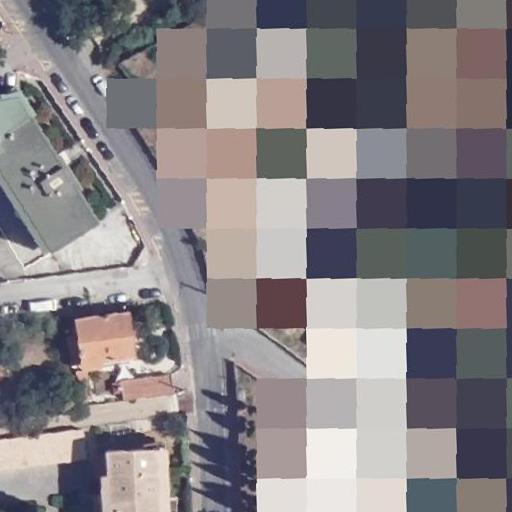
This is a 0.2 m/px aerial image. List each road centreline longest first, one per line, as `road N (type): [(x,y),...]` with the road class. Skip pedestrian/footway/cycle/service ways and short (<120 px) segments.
road 1 (tertiary): [(221,511),(211,333),(199,276),(156,175),(38,0)]
road 2 (unknown): [(215,399),(0,424)]
